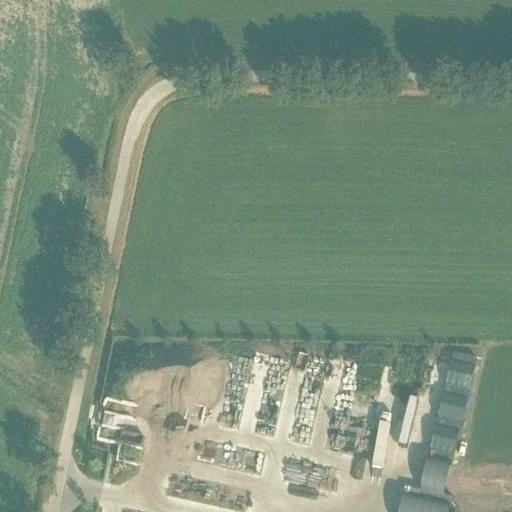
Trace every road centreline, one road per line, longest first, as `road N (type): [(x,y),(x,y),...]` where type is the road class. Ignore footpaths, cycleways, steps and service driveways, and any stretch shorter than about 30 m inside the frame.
road 1 (unclassified): [(52,511),(136,119),(174,84),(511,83)]
road 2 (unknown): [(213,511),(57,489)]
